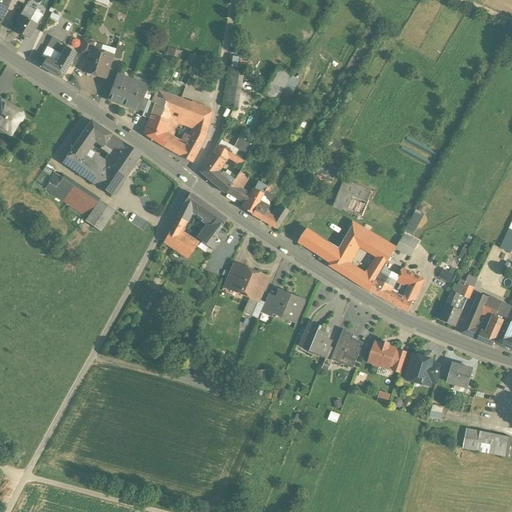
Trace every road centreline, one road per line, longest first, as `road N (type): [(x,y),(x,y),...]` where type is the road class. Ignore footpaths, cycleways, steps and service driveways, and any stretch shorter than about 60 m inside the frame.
road 1 (unclassified): [(511,362),(402,320),(292,256),(0,54)]
road 2 (track): [(156,239),(25,477)]
road 3 (track): [(25,477),(154,511)]
